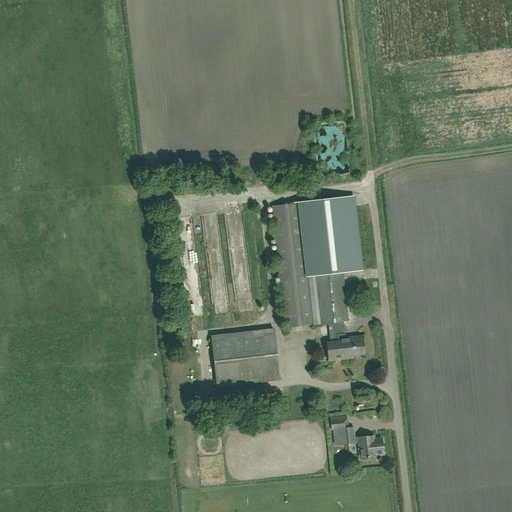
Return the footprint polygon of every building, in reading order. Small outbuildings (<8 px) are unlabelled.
[(23,7),(22,0),(7,0),(8,10),(23,7)] [(270,206),(275,240),(284,329),(313,325),(310,299),(316,298),(319,325),(327,324),(329,342),(325,342),(328,362),(352,359),(352,357),(364,356),(362,336),(349,337),(348,340),(341,341),(340,335),(344,335),(342,322),(348,322),(342,273),(363,271),(354,196),(297,203),(297,204),(270,206)] [(227,230),(243,230),(243,211),(228,211),(227,230)] [(232,231),(241,302),(251,301),(242,230),(232,231)] [(216,299),(226,298),(226,275),(215,275),(216,299)] [(191,296),(192,307),(205,306),(205,295),(191,296)] [(231,310),(230,304),(217,306),(218,313),(231,310)] [(180,343),(190,345),(193,329),(183,327),(180,343)] [(216,388),(279,381),(273,329),(210,336),(216,388)] [(194,361),(195,366),(209,362),(207,357),(194,361)] [(358,459),(376,457),(376,456),(384,455),(383,443),(375,444),(374,436),(354,438),(353,427),(348,428),(347,418),(346,418),(346,416),(329,417),(331,430),(332,430),(334,445),(341,445),(341,446),(354,444),(354,442),(357,442),(358,459)]
